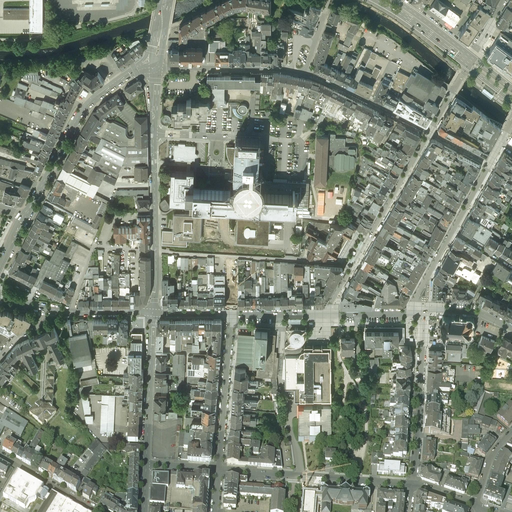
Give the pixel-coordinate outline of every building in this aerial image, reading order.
[(42,0),(29,0),(30,9),(3,8),(3,19),(29,19),(29,20),(30,20),(30,29),(42,29),(42,0)] [(223,0),(222,1),(222,2),(221,3),(220,2),(218,3),(217,3),(213,6),(219,15),(219,16),(226,12),(226,13),(234,9),(235,8),(238,8),(239,8),(246,7),(246,0),(223,0)] [(270,0),(246,0),(246,7),(255,9),(257,9),(266,11),(270,11),(270,0)] [(443,3),(439,0),(435,0),(430,8),(441,17),(448,7),(443,3)] [(490,2),(486,0),(481,0),(481,2),(483,3),(482,5),(490,10),(492,11),(494,7),(495,5),(490,2)] [(482,5),(474,2),(469,8),(474,11),(469,18),(479,25),(490,10),(482,5)] [(318,8),(309,5),(308,9),(305,8),(303,14),(315,17),(318,8)] [(511,8),(506,5),(501,13),(509,18),(511,14),(511,8)] [(191,19),(186,21),(187,21),(183,24),(181,25),(182,28),(180,29),(179,27),(179,40),(187,36),(198,29),(198,28),(205,24),(205,23),(210,20),(211,20),(219,15),(213,6),(207,9),(207,10),(206,11),(205,10),(192,18),(193,19),(191,19)] [(255,9),(246,7),(246,29),(251,29),(252,23),(255,23),(255,31),(259,31),(259,27),(257,27),(257,20),(255,18),(255,11),(255,9)] [(460,15),(448,7),(441,17),(453,25),(460,15)] [(264,20),(259,20),(257,18),(257,11),(257,9),(255,9),(255,11),(255,18),(257,20),(257,27),(259,27),(259,31),(261,31),(261,24),(264,24),(264,20)] [(266,11),(257,9),(257,11),(257,18),(259,20),(264,20),(264,24),(266,24),(266,11)] [(298,12),(293,10),(290,18),(294,19),(296,20),(297,17),(298,12)] [(348,16),(332,10),(327,20),(337,23),(339,17),(345,19),(345,20),(346,21),(348,16)] [(303,14),(298,12),(297,17),(306,19),(305,23),(313,26),(315,17),(303,14)] [(509,18),(501,13),(501,14),(502,14),(497,22),(496,22),(496,23),(499,24),(503,27),(508,29),(509,26),(511,21),(511,20),(509,18)] [(361,21),(348,16),(346,21),(352,23),(346,36),(347,36),(343,44),(339,42),(338,50),(346,52),(361,21)] [(479,25),(469,18),(459,33),(469,40),(479,25)] [(296,20),(294,19),(292,24),(300,27),(300,30),(311,33),(313,26),(305,23),(296,20)] [(270,52),(265,52),(265,33),(270,33),(270,30),(270,25),(270,24),(269,24),(266,24),(264,24),(261,24),(261,31),(261,64),(270,64),(270,52)] [(255,31),(252,31),(252,37),(255,37),(255,44),(257,44),(257,51),(256,51),(256,53),(251,53),(251,63),(261,64),(261,31),(259,31),(255,31)] [(330,33),(324,31),(319,44),(328,47),(329,44),(330,44),(332,38),(331,37),(332,34),(330,33)] [(511,50),(511,39),(504,34),(500,32),(495,42),(497,43),(489,54),(502,64),(511,50)] [(139,39),(127,44),(130,48),(132,48),(132,49),(129,51),(135,58),(142,53),(143,51),(141,42),(139,39)] [(179,40),(168,40),(168,61),(179,62),(179,50),(179,46),(179,40)] [(219,40),(209,40),(209,52),(214,52),(214,50),(219,50),(219,40)] [(245,43),(240,43),(240,46),(237,46),(237,48),(237,63),(245,63),(245,43)] [(274,43),(273,44),(272,44),(271,43),(270,44),(270,52),(270,64),(276,64),(281,64),(281,61),(283,61),(283,57),(283,53),(284,53),(284,49),(284,46),(282,46),(282,45),(279,45),(279,44),(274,44),(274,43)] [(327,50),(328,47),(319,44),(313,62),(317,63),(316,65),(315,65),(313,69),(319,72),(326,75),(330,67),(327,66),(327,65),(323,63),(327,50)] [(234,46),(229,46),(229,52),(229,63),(237,63),(237,48),(234,48),(234,46)] [(186,48),(183,48),(183,50),(179,50),(179,62),(202,63),(202,49),(186,48)] [(364,48),(358,61),(361,63),(367,49),(364,48)] [(135,58),(129,51),(127,53),(126,51),(127,51),(125,49),(123,50),(131,62),(133,60),(132,60),(135,59),(135,58)] [(361,63),(354,76),(351,75),(351,76),(349,78),(346,85),(353,88),(362,69),(368,57),(371,51),(367,49),(361,63)] [(131,62),(123,50),(120,52),(122,54),(123,55),(121,57),(127,64),(129,63),(131,62)] [(229,52),(219,52),(219,50),(214,50),(214,52),(214,55),(215,56),(215,63),(229,63),(229,52)] [(511,50),(502,64),(511,71),(511,50)] [(377,54),(371,51),(368,57),(374,60),(377,54)] [(340,71),(337,70),(333,78),(339,81),(349,62),(351,57),(345,54),(340,65),(342,66),(341,69),(341,70),(340,71)] [(121,57),(118,59),(115,55),(113,56),(122,68),(125,65),(127,64),(121,57)] [(330,67),(326,75),(333,78),(337,70),(337,69),(334,68),(340,57),(336,55),(330,67)] [(349,62),(339,81),(346,85),(349,78),(351,76),(346,73),(347,72),(348,73),(349,73),(353,64),(349,62)] [(400,65),(394,62),(390,71),(394,73),(396,74),(398,71),(400,65)] [(371,73),(362,69),(353,88),(368,95),(381,69),(375,67),(371,73)] [(55,68),(48,69),(48,72),(48,78),(58,76),(55,68)] [(441,86),(413,69),(409,76),(401,89),(410,94),(416,98),(418,95),(425,99),(426,100),(425,103),(435,109),(438,104),(436,103),(443,92),(443,91),(443,90),(442,89),(440,87),(441,86)] [(87,73),(83,70),(77,79),(84,83),(88,86),(94,77),(87,73)] [(38,71),(25,73),(23,78),(40,85),(42,80),(39,79),(38,71)] [(393,81),(383,102),(393,107),(399,96),(397,95),(401,89),(409,76),(398,71),(396,74),(392,81),(393,81)] [(97,72),(96,74),(88,86),(88,87),(91,89),(93,89),(104,81),(98,74),(97,72)] [(242,75),(231,75),(231,77),(222,76),(218,76),(218,73),(207,73),(207,85),(208,86),(208,91),(206,91),(206,99),(207,99),(209,101),(207,102),(207,106),(209,106),(209,108),(217,108),(217,105),(226,105),(226,103),(226,102),(225,101),(224,101),(224,86),(242,86),(242,88),(254,90),(257,90),(260,90),(261,74),(251,74),(251,75),(251,77),(242,77),(242,75)] [(280,74),(273,74),(272,83),(275,83),(273,92),(273,95),(272,94),(272,100),(276,100),(276,98),(280,74)] [(280,74),(276,98),(282,99),(282,98),(283,94),(280,94),(282,84),(285,84),(287,75),(280,74)] [(77,79),(76,78),(73,75),(68,83),(73,85),(80,89),(84,83),(77,79)] [(292,76),(287,75),(285,84),(283,94),(282,98),(287,99),(288,93),(292,76)] [(298,77),(292,76),(288,93),(292,94),(294,86),(296,86),(298,77)] [(305,79),(298,77),(296,86),(299,87),(296,95),(297,95),(296,99),(297,100),(295,105),(296,105),(305,79)] [(382,81),(373,98),(383,102),(393,81),(392,81),(391,80),(384,77),(382,81)] [(296,105),(295,109),(298,110),(303,97),(304,97),(305,97),(307,89),(310,81),(305,79),(296,105)] [(138,80),(124,89),(130,97),(142,89),(140,84),(141,84),(141,83),(141,82),(141,81),(140,80),(139,80),(138,80)] [(316,82),(310,81),(307,89),(305,97),(306,98),(304,106),(306,107),(316,82)] [(40,85),(32,82),(30,87),(50,96),(50,94),(56,97),(58,93),(46,88),(43,87),(40,85)] [(316,82),(306,107),(310,108),(314,96),(319,83),(316,82)] [(48,84),(47,83),(46,88),(58,93),(64,95),(64,94),(61,90),(61,89),(48,84)] [(324,85),(319,83),(314,96),(318,97),(320,92),(324,85)] [(72,86),(68,94),(66,97),(68,98),(74,100),(80,89),(73,85),(72,86)] [(324,85),(320,92),(315,104),(319,106),(324,94),(329,96),(332,89),(324,85)] [(338,92),(332,89),(329,96),(328,97),(331,98),(326,109),(328,110),(331,105),(332,105),(338,92)] [(401,89),(397,95),(399,96),(406,100),(410,94),(401,89)] [(345,95),(338,92),(332,105),(331,105),(328,110),(332,112),(338,102),(341,103),(345,95)] [(117,94),(107,101),(106,100),(99,105),(100,106),(98,107),(96,111),(93,112),(105,119),(107,116),(117,108),(118,110),(124,106),(122,104),(124,103),(120,98),(121,98),(117,94)] [(296,95),(294,94),(289,114),(293,116),(295,109),(296,105),(295,105),(297,100),(296,99),(297,95),(296,95)] [(416,98),(410,94),(406,100),(431,115),(434,110),(435,109),(425,103),(416,98)] [(341,103),(336,113),(343,117),(352,99),(345,95),(341,103)] [(406,100),(399,96),(393,107),(400,110),(399,111),(423,123),(425,119),(428,121),(431,115),(406,100)] [(65,100),(63,99),(63,101),(62,100),(60,103),(56,101),(54,104),(43,100),(41,105),(48,108),(55,110),(57,106),(64,109),(69,111),(74,100),(68,98),(68,99),(66,98),(65,100)] [(462,101),(459,100),(456,98),(451,106),(460,112),(465,104),(462,102),(462,101)] [(186,104),(177,104),(177,106),(173,106),(173,110),(174,110),(174,120),(182,120),(182,118),(187,118),(191,118),(191,115),(199,116),(199,113),(207,113),(207,106),(207,102),(209,101),(207,99),(206,99),(199,99),(199,100),(191,100),(191,99),(187,99),(186,104)] [(343,117),(341,121),(346,124),(351,115),(357,102),(352,99),(343,117)] [(357,102),(351,115),(353,116),(355,117),(362,104),(357,102)] [(353,121),(351,125),(355,127),(358,120),(366,106),(362,104),(355,117),(353,121)] [(471,108),(465,104),(460,112),(475,121),(480,111),(473,106),(471,108)] [(236,112),(235,109),(235,105),(226,105),(217,105),(217,108),(226,108),(232,108),(233,112),(235,116),(238,118),(242,119),(242,120),(242,123),(242,124),(242,125),(242,136),(241,136),(245,136),(245,125),(246,125),(246,124),(246,123),(245,123),(245,116),(242,116),(239,115),(237,114),(236,112)] [(246,106),(244,105),(243,105),(241,105),(239,106),(238,108),(238,109),(238,111),(239,112),(241,113),(243,114),(244,113),(246,112),(247,111),(247,109),(247,108),(246,106)] [(64,109),(57,106),(55,110),(56,113),(54,116),(55,116),(54,119),(63,122),(69,111),(64,109)] [(366,106),(358,120),(362,122),(369,108),(366,106)] [(460,112),(451,106),(443,120),(463,131),(467,134),(470,129),(475,121),(460,112)] [(362,122),(360,127),(363,128),(373,110),(369,108),(362,122)] [(373,110),(363,128),(369,131),(379,113),(373,110)] [(501,128),(480,111),(475,121),(470,129),(475,132),(478,134),(477,135),(477,136),(476,138),(481,141),(482,141),(483,141),(484,139),(492,144),(501,128)] [(147,116),(134,117),(134,121),(134,133),(134,135),(133,136),(132,137),(130,138),(129,137),(127,137),(126,135),(126,134),(126,128),(113,121),(110,122),(105,119),(93,112),(80,132),(89,137),(92,132),(98,135),(102,137),(120,146),(127,146),(129,145),(148,145),(147,121),(147,116)] [(321,113),(316,123),(320,125),(325,115),(321,113)] [(369,131),(368,132),(372,134),(372,132),(375,134),(378,128),(385,115),(379,113),(369,131)] [(171,119),(170,117),(170,116),(169,116),(169,115),(168,115),(167,114),(166,114),(164,114),(162,115),(161,117),(161,119),(161,121),(162,123),(164,124),(166,124),(168,124),(169,123),(170,121),(171,119)] [(385,115),(378,128),(381,129),(379,132),(382,134),(384,130),(385,131),(391,119),(385,115)] [(54,119),(47,135),(48,135),(47,135),(56,138),(63,122),(54,119)] [(420,133),(394,120),(382,141),(384,143),(386,139),(387,138),(392,130),(394,127),(396,129),(404,133),(403,136),(416,142),(420,135),(420,133)] [(463,131),(443,120),(440,124),(454,132),(461,135),(463,131)] [(454,132),(440,124),(437,130),(451,137),(454,132)] [(47,135),(35,130),(33,134),(38,136),(38,135),(45,138),(47,138),(45,141),(46,141),(53,144),(56,138),(47,135),(48,135),(47,135)] [(395,131),(392,130),(387,138),(399,145),(401,147),(403,144),(403,143),(403,141),(404,141),(405,140),(400,137),(401,135),(395,131)] [(89,137),(80,132),(75,142),(84,146),(89,137)] [(98,135),(92,132),(89,137),(95,140),(98,135)] [(461,135),(454,132),(451,137),(461,142),(463,137),(461,135)] [(345,138),(335,137),(335,133),(328,133),(328,136),(316,136),(314,183),(325,184),(326,164),(330,165),(334,168),(335,168),(337,167),(343,168),(344,167),(348,167),(349,166),(353,166),(354,165),(355,160),(356,160),(357,159),(357,156),(356,155),(357,148),(355,146),(345,145),(345,138)] [(467,134),(465,138),(473,142),(488,151),(490,147),(483,142),(481,141),(476,138),(467,134)] [(403,136),(401,135),(400,137),(405,140),(404,141),(403,141),(403,143),(403,144),(401,147),(410,152),(416,142),(403,136)] [(241,136),(236,136),(236,137),(235,142),(235,146),(234,146),(235,146),(226,145),(226,148),(226,150),(226,153),(226,155),(227,157),(228,159),(229,162),(232,165),(233,164),(234,165),(234,173),(233,173),(232,173),(231,173),(230,174),(230,175),(231,176),(232,176),(233,176),(233,178),(234,178),(233,186),(229,185),(229,190),(193,188),(192,188),(193,187),(194,170),(190,170),(187,169),(187,172),(171,171),(170,202),(186,203),(186,195),(193,196),(193,203),(244,206),(244,218),(237,218),(236,242),(268,244),(269,219),(253,218),(253,217),(254,216),(254,211),(253,209),(247,209),(247,206),(288,208),(295,209),(296,205),(297,182),(258,180),(260,142),(260,138),(260,137),(245,136),(241,136)] [(120,146),(102,137),(95,150),(94,151),(121,165),(127,150),(127,146),(120,146)] [(465,138),(463,137),(461,142),(470,147),(473,142),(465,138)] [(436,140),(434,139),(432,138),(431,139),(428,143),(429,144),(429,145),(440,151),(443,145),(442,144),(442,143),(437,140),(436,140)] [(42,143),(31,139),(30,142),(33,143),(51,150),(53,144),(46,141),(44,144),(43,144),(42,143)] [(84,146),(75,142),(73,147),(92,156),(94,151),(92,150),(90,149),(89,152),(84,149),(84,150),(82,149),(84,146)] [(488,151),(473,142),(470,147),(486,155),(488,151)] [(51,150),(33,143),(31,148),(39,150),(40,148),(42,149),(41,152),(48,155),(51,150)] [(174,144),(169,143),(169,157),(170,159),(187,160),(187,169),(190,170),(190,160),(194,161),(195,157),(196,156),(197,155),(197,153),(195,152),(195,146),(185,145),(185,143),(178,143),(178,144),(174,144)] [(390,146),(384,143),(382,147),(389,151),(405,160),(408,156),(390,146)] [(401,147),(399,145),(398,148),(396,147),(397,146),(391,143),(390,146),(408,156),(410,152),(401,147)] [(148,145),(129,145),(122,165),(135,165),(148,164),(148,145)] [(440,151),(429,145),(425,151),(433,156),(436,152),(438,153),(437,154),(441,156),(443,157),(444,155),(442,154),(443,152),(440,151)] [(449,148),(443,145),(440,151),(443,152),(446,154),(449,148)] [(382,147),(379,146),(376,150),(386,156),(387,154),(389,151),(382,147)] [(73,147),(68,156),(76,161),(80,154),(86,157),(84,160),(89,162),(92,156),(73,147)] [(456,152),(449,148),(446,154),(453,158),(456,152)] [(376,150),(373,149),(371,153),(381,159),(383,156),(393,162),(394,160),(386,156),(376,150)] [(22,154),(13,151),(12,156),(21,159),(21,161),(26,163),(27,160),(24,159),(25,155),(22,154)] [(121,165),(94,151),(92,156),(119,170),(121,165)] [(405,160),(389,151),(387,154),(395,159),(394,160),(402,165),(405,160)] [(433,156),(425,151),(422,157),(437,165),(446,170),(449,165),(433,156)] [(41,152),(40,152),(39,155),(32,153),(31,156),(46,161),(48,155),(41,152)] [(463,156),(456,152),(453,158),(459,162),(463,156)] [(511,157),(505,153),(502,153),(501,156),(511,161),(511,162),(511,157)] [(31,156),(25,155),(24,159),(27,160),(38,163),(34,172),(40,174),(46,161),(31,156)] [(76,161),(68,156),(63,166),(88,179),(90,175),(84,172),(77,168),(74,166),(76,161)] [(119,170),(92,156),(89,162),(84,160),(84,161),(85,162),(115,177),(119,170)] [(393,162),(383,156),(381,159),(387,162),(393,166),(400,170),(402,165),(394,160),(393,162)] [(480,165),(463,156),(459,162),(460,162),(477,171),(480,165)] [(511,161),(501,156),(499,160),(508,166),(511,168),(511,164),(511,165),(509,164),(511,161)] [(437,165),(422,157),(418,163),(426,167),(427,166),(432,169),(433,167),(435,168),(437,165)] [(25,166),(0,159),(0,163),(11,167),(20,169),(24,170),(25,166)] [(508,166),(499,160),(496,164),(511,173),(511,170),(507,168),(508,166)] [(115,177),(85,162),(84,165),(87,166),(84,172),(90,175),(88,179),(99,185),(103,176),(115,182),(117,178),(115,177)] [(393,166),(387,162),(384,167),(390,171),(393,166)] [(477,171),(460,162),(459,165),(467,169),(466,172),(474,176),(477,171)] [(148,164),(135,165),(136,178),(148,178),(148,164)] [(466,172),(450,164),(449,165),(446,170),(451,173),(470,183),(474,176),(466,172)] [(511,176),(511,173),(496,164),(494,169),(511,179),(511,176)] [(88,179),(63,166),(57,178),(71,185),(79,189),(93,196),(99,185),(88,179)] [(389,172),(379,166),(377,169),(375,168),(380,171),(387,175),(389,172)] [(400,170),(393,166),(390,171),(397,175),(400,170)] [(424,171),(416,166),(413,172),(420,177),(424,171)] [(20,169),(11,167),(9,176),(13,177),(15,172),(18,173),(20,169)] [(511,179),(494,169),(491,173),(511,184),(511,182),(511,179)] [(378,173),(373,171),(372,173),(377,176),(378,174),(385,178),(384,180),(392,184),(394,179),(387,175),(380,171),(378,173)] [(390,171),(389,172),(387,175),(394,179),(397,175),(390,171)] [(420,177),(413,172),(410,177),(419,182),(420,180),(422,181),(422,182),(429,186),(430,184),(429,184),(430,182),(420,177)] [(470,183),(451,173),(449,176),(448,175),(447,177),(455,181),(456,179),(459,181),(457,184),(458,185),(467,190),(470,183)] [(511,184),(491,173),(489,177),(499,183),(500,182),(501,182),(501,183),(509,188),(511,184)] [(381,184),(380,186),(379,186),(379,185),(377,184),(377,183),(367,177),(365,181),(368,182),(387,192),(389,188),(381,184)] [(384,180),(380,177),(378,180),(380,181),(382,181),(383,181),(381,184),(389,188),(392,184),(384,180)] [(419,182),(410,177),(407,182),(422,191),(424,188),(421,186),(420,186),(420,187),(417,185),(419,182)] [(499,183),(489,177),(487,182),(501,190),(503,188),(498,185),(499,183)] [(71,185),(57,178),(51,190),(60,194),(64,184),(66,187),(69,189),(71,185)] [(13,184),(1,180),(1,182),(0,181),(0,188),(5,189),(10,191),(13,184)] [(309,182),(297,182),(296,205),(308,206),(308,204),(309,182)] [(358,184),(356,182),(354,188),(364,193),(365,191),(357,187),(359,184),(358,184)] [(387,192),(368,182),(365,188),(366,188),(384,198),(387,192)] [(422,191),(407,182),(405,185),(404,186),(404,187),(404,188),(403,188),(403,189),(401,193),(409,197),(414,200),(416,197),(423,202),(428,194),(422,191)] [(501,190),(487,182),(485,186),(498,194),(504,198),(507,194),(501,190)] [(467,190),(458,185),(456,189),(453,187),(454,187),(447,183),(446,186),(455,191),(463,195),(467,190)] [(20,186),(14,185),(14,184),(13,184),(10,191),(26,195),(30,188),(21,184),(20,186)] [(79,189),(71,185),(69,189),(65,197),(71,200),(73,201),(79,189)] [(463,195),(455,191),(454,192),(442,186),(441,187),(440,187),(440,188),(453,195),(461,200),(463,195)] [(498,194),(485,186),(482,190),(499,202),(500,199),(496,196),(497,195),(498,196),(498,194)] [(428,187),(427,189),(424,188),(422,191),(428,194),(432,196),(434,191),(428,187)] [(511,190),(508,189),(506,187),(505,189),(503,188),(501,190),(507,194),(510,196),(511,192),(511,190)] [(364,193),(354,188),(353,193),(371,203),(371,201),(365,198),(367,195),(364,193)] [(384,198),(366,188),(365,191),(364,193),(367,195),(381,203),(384,198)] [(10,191),(5,189),(2,200),(17,203),(20,205),(20,204),(21,205),(21,204),(26,195),(10,191)] [(60,194),(51,190),(48,196),(68,207),(71,200),(65,197),(60,194)] [(461,200),(453,195),(451,198),(444,194),(444,193),(441,191),(440,192),(437,190),(437,192),(438,192),(437,193),(443,196),(458,205),(461,200)] [(499,202),(482,190),(478,197),(495,209),(498,211),(502,214),(506,207),(504,205),(499,202)] [(371,203),(353,193),(352,198),(368,207),(371,203)] [(409,197),(401,193),(397,199),(411,206),(413,203),(409,201),(409,202),(407,201),(409,197)] [(423,202),(422,204),(426,206),(432,196),(428,194),(423,202)] [(189,215),(175,214),(174,214),(173,231),(162,230),(162,245),(187,247),(187,240),(200,241),(201,216),(192,215),(193,203),(193,196),(186,195),(186,203),(190,203),(189,215)] [(381,203),(367,195),(365,198),(371,201),(371,203),(379,207),(381,203)] [(458,205),(443,196),(442,198),(441,197),(440,199),(448,203),(447,206),(455,210),(458,205)] [(495,209),(478,197),(475,204),(482,208),(484,205),(494,212),(495,209)] [(143,198),(137,198),(137,203),(138,203),(138,208),(149,208),(149,198),(143,198)] [(165,198),(164,198),(162,199),(161,200),(160,202),(159,204),(159,206),(160,207),(161,209),(163,210),(164,211),(166,210),(167,210),(168,210),(168,209),(169,208),(169,207),(169,205),(168,203),(168,202),(167,200),(166,199),(165,198)] [(368,207),(352,198),(351,205),(365,213),(368,207)] [(411,206),(397,199),(395,204),(402,208),(404,205),(406,207),(410,209),(410,208),(411,209),(412,207),(411,206)] [(59,208),(45,201),(44,204),(54,209),(55,208),(56,208),(55,209),(58,210),(59,208)] [(102,201),(96,213),(97,214),(102,216),(107,204),(102,201)] [(371,203),(368,207),(376,212),(379,207),(371,203)] [(314,205),(308,204),(308,206),(296,205),(295,209),(299,209),(299,216),(314,216),(314,205)] [(402,208),(395,204),(391,211),(400,216),(402,211),(403,212),(404,213),(410,217),(412,213),(402,208)] [(482,208),(475,204),(473,208),(492,220),(494,216),(487,212),(482,208)] [(51,209),(43,205),(40,211),(53,217),(56,219),(61,221),(64,216),(54,212),(53,214),(50,212),(51,209)] [(351,205),(349,214),(369,224),(373,217),(365,213),(351,205)] [(447,205),(442,214),(451,219),(455,210),(447,206),(447,205)] [(435,210),(429,206),(427,210),(433,213),(441,217),(439,219),(448,224),(451,219),(442,214),(440,212),(435,210)] [(376,212),(368,207),(365,213),(373,217),(376,212)] [(492,220),(473,208),(469,215),(488,227),(493,220),(492,220)] [(53,217),(40,211),(37,216),(46,220),(47,217),(49,217),(49,219),(52,220),(53,217)] [(400,216),(391,211),(384,223),(393,228),(394,226),(402,231),(404,227),(397,223),(400,216)] [(97,214),(92,225),(96,227),(102,216),(97,214)] [(147,215),(139,215),(137,215),(137,218),(138,224),(136,224),(136,226),(114,227),(114,242),(126,241),(126,237),(140,237),(140,240),(150,240),(150,235),(150,233),(149,218),(150,218),(150,214),(147,215)] [(369,224),(349,214),(348,221),(356,225),(365,230),(369,224)] [(488,227),(469,215),(461,229),(484,243),(491,232),(492,230),(488,227)] [(46,220),(37,216),(34,221),(47,228),(52,230),(53,226),(45,222),(46,220)] [(92,225),(75,216),(72,223),(96,235),(98,228),(96,227),(92,225)] [(416,225),(424,229),(430,233),(435,223),(429,219),(424,217),(422,219),(420,218),(416,225)] [(448,224),(439,219),(438,221),(429,217),(429,218),(430,218),(429,219),(435,223),(436,224),(445,229),(448,224)] [(47,228),(34,221),(31,227),(51,237),(53,232),(47,229),(47,228)] [(349,235),(353,228),(355,227),(356,225),(348,221),(341,224),(317,222),(313,228),(308,226),(307,228),(306,228),(306,229),(305,231),(307,232),(307,233),(308,233),(310,234),(309,237),(305,245),(310,247),(307,253),(312,256),(315,251),(317,252),(316,253),(317,255),(320,255),(320,254),(328,258),(333,258),(334,257),(335,258),(337,257),(338,254),(349,235)] [(393,228),(384,223),(379,231),(388,236),(390,231),(391,231),(392,232),(402,238),(399,242),(404,246),(407,241),(409,238),(408,237),(393,228)] [(436,224),(431,233),(440,238),(445,229),(436,224)] [(51,237),(31,227),(29,232),(37,236),(39,233),(40,234),(40,235),(49,239),(51,237)] [(430,233),(424,229),(422,232),(429,236),(430,235),(431,236),(428,242),(436,246),(440,238),(431,233),(430,233)] [(500,235),(492,230),(491,232),(497,236),(496,238),(497,238),(500,235)] [(388,236),(379,231),(376,236),(388,243),(390,244),(391,241),(388,239),(387,239),(386,239),(388,236)] [(37,236),(29,232),(26,238),(34,242),(36,238),(38,239),(37,240),(43,243),(41,245),(50,250),(53,244),(37,236)] [(428,242),(425,240),(425,242),(416,237),(417,235),(411,232),(408,237),(409,238),(433,251),(436,246),(428,242)] [(491,232),(484,243),(493,249),(499,240),(499,239),(497,238),(496,238),(497,236),(491,232)] [(388,243),(376,236),(373,241),(381,245),(383,242),(384,243),(385,244),(387,245),(388,243)] [(474,247),(457,237),(453,243),(461,247),(471,253),(474,247)] [(34,242),(26,238),(24,242),(38,249),(39,247),(40,246),(36,244),(35,245),(33,244),(34,242)] [(433,251),(409,238),(407,241),(423,249),(423,248),(424,248),(422,251),(413,247),(412,250),(418,253),(428,259),(433,251)] [(150,240),(140,240),(140,243),(138,243),(138,245),(139,245),(139,249),(150,248),(150,240)] [(499,240),(493,249),(498,253),(504,244),(502,242),(499,240)] [(66,251),(56,246),(54,251),(52,256),(50,259),(52,261),(53,258),(67,266),(78,244),(72,241),(66,251)] [(373,241),(368,250),(385,260),(386,257),(380,253),(379,254),(378,253),(382,246),(381,245),(373,241)] [(38,249),(24,242),(22,245),(30,250),(31,248),(33,249),(37,251),(38,249)] [(461,247),(453,243),(451,248),(462,254),(463,251),(459,250),(461,247)] [(504,244),(498,253),(505,257),(511,248),(506,245),(504,244)] [(30,250),(22,245),(18,252),(31,258),(31,259),(36,261),(38,257),(37,257),(32,254),(32,255),(28,253),(29,251),(30,250)] [(396,247),(395,247),(392,251),(393,252),(388,262),(393,265),(395,262),(398,256),(401,251),(401,250),(396,247)] [(482,252),(474,247),(471,253),(470,254),(472,255),(478,258),(479,258),(482,252)] [(462,254),(451,248),(448,252),(457,258),(458,256),(459,256),(460,256),(461,255),(462,256),(461,257),(465,259),(465,260),(471,264),(473,260),(470,258),(468,257),(463,254),(462,254)] [(385,260),(368,250),(365,256),(374,261),(375,258),(380,261),(379,261),(384,264),(385,263),(387,263),(388,262),(385,260)] [(18,252),(16,257),(20,259),(22,260),(24,261),(25,259),(30,261),(31,259),(31,258),(18,252)] [(428,259),(418,253),(416,256),(408,252),(407,254),(408,254),(426,264),(428,259)] [(457,258),(448,252),(445,257),(455,262),(457,258)] [(487,256),(482,252),(479,258),(484,261),(487,256)] [(426,264),(408,254),(406,258),(414,262),(416,263),(415,266),(422,270),(426,264)] [(374,261),(365,256),(361,263),(369,268),(374,261)] [(422,270),(415,266),(413,269),(403,264),(405,260),(398,256),(395,262),(419,275),(422,270)] [(20,259),(16,257),(8,271),(16,275),(19,269),(16,268),(20,259)] [(50,259),(46,257),(37,274),(33,284),(39,287),(43,279),(57,286),(60,281),(67,266),(53,258),(52,261),(50,259)] [(147,257),(145,257),(140,257),(140,259),(139,259),(139,263),(140,263),(140,267),(151,267),(150,261),(150,257),(147,257)] [(455,262),(445,257),(442,264),(455,271),(459,273),(463,267),(459,265),(458,267),(455,265),(453,267),(452,267),(455,262)] [(206,258),(198,258),(198,268),(201,268),(201,264),(206,264),(206,258)] [(19,269),(16,275),(21,278),(25,270),(23,269),(26,262),(24,261),(22,263),(19,269)] [(419,275),(395,262),(393,265),(392,266),(401,271),(417,280),(419,275)] [(510,270),(497,262),(495,264),(491,271),(497,275),(498,274),(505,278),(506,277),(510,270)] [(302,264),(294,263),(294,271),(294,277),(303,276),(302,264)] [(369,268),(361,263),(358,269),(367,274),(370,275),(371,273),(378,278),(379,276),(378,275),(379,274),(369,268)] [(463,267),(459,273),(462,275),(472,280),(476,273),(473,271),(474,269),(465,263),(463,267)] [(450,268),(442,264),(439,269),(448,273),(450,268)] [(27,271),(25,270),(21,278),(26,280),(30,272),(33,267),(30,266),(27,271)] [(88,267),(84,277),(92,277),(92,278),(92,284),(94,284),(98,284),(98,278),(98,266),(93,266),(88,267)] [(342,267),(324,266),(324,270),(330,270),(329,272),(338,278),(343,269),(342,267)] [(390,270),(383,266),(379,274),(386,278),(388,274),(390,270)] [(401,271),(392,266),(390,270),(399,276),(399,275),(401,271)] [(140,267),(140,269),(139,269),(139,273),(140,273),(140,277),(139,277),(139,281),(140,281),(140,283),(150,282),(151,282),(151,267),(140,267)] [(367,274),(358,269),(355,275),(363,279),(365,277),(367,274)] [(448,273),(439,269),(436,274),(445,278),(445,277),(448,279),(448,278),(455,281),(457,278),(453,276),(448,273)] [(406,279),(406,281),(398,277),(397,279),(413,287),(417,280),(401,271),(399,275),(406,279)] [(33,273),(30,272),(26,280),(33,284),(37,274),(35,273),(35,274),(33,273)] [(338,278),(329,272),(324,272),(315,272),(315,278),(317,278),(317,276),(324,276),(327,277),(326,280),(327,281),(334,285),(338,278)] [(129,273),(119,273),(118,285),(118,306),(129,306),(129,289),(129,273)] [(476,273),(472,280),(482,286),(484,281),(478,278),(480,275),(476,273)] [(355,275),(354,274),(350,281),(358,286),(363,288),(365,286),(361,284),(362,283),(364,284),(370,287),(372,284),(355,275)] [(397,279),(388,274),(386,278),(395,283),(411,291),(413,287),(397,279)] [(445,278),(436,274),(433,280),(441,284),(442,283),(443,281),(445,281),(444,282),(452,286),(453,283),(445,278)] [(225,275),(213,275),(213,276),(213,283),(213,287),(214,306),(216,306),(218,304),(221,304),(222,306),(225,306),(225,287),(225,275)] [(303,276),(294,277),(294,286),(294,287),(295,305),(303,305),(303,276)] [(377,282),(367,276),(366,277),(365,277),(363,279),(372,284),(375,286),(377,282)] [(63,289),(59,297),(63,299),(66,291),(68,286),(71,280),(68,278),(63,289)] [(111,278),(103,278),(103,288),(108,288),(111,288),(111,285),(111,278)] [(202,278),(198,278),(198,280),(198,306),(202,305),(207,306),(207,297),(207,284),(202,284),(202,278)] [(395,283),(386,278),(378,292),(382,294),(382,298),(381,299),(381,304),(396,304),(398,296),(395,294),(395,293),(397,292),(395,283)] [(57,286),(43,279),(39,287),(53,294),(57,286)] [(441,284),(433,280),(432,297),(433,298),(449,299),(449,289),(443,285),(441,284)] [(57,286),(53,294),(59,297),(63,289),(60,288),(63,282),(60,281),(57,286)] [(334,285),(327,281),(324,286),(326,287),(325,290),(323,293),(328,295),(334,285)] [(358,286),(350,281),(347,287),(355,292),(364,295),(365,292),(357,289),(358,286)] [(150,282),(140,283),(140,292),(135,292),(135,306),(140,306),(141,306),(142,307),(145,305),(144,304),(147,302),(147,300),(148,297),(148,295),(149,295),(150,292),(150,290),(150,286),(150,282)] [(411,291),(395,283),(397,292),(395,293),(395,294),(398,296),(401,290),(409,294),(411,291)] [(177,295),(172,295),(172,294),(171,294),(171,293),(174,293),(173,284),(168,284),(168,306),(177,306),(177,295)] [(323,293),(319,292),(319,290),(319,284),(315,284),(315,286),(315,305),(322,305),(324,303),(328,295),(323,293)] [(68,286),(66,291),(63,299),(68,301),(70,300),(74,289),(68,286)] [(355,292),(347,287),(344,292),(344,293),(351,297),(353,297),(354,295),(364,297),(363,299),(371,301),(374,302),(375,298),(364,295),(355,292)] [(465,290),(459,291),(459,289),(452,288),(452,299),(469,300),(474,292),(468,287),(465,290)] [(109,298),(103,298),(103,299),(103,306),(111,306),(111,298),(111,288),(108,288),(108,297),(109,297),(109,298)] [(256,290),(252,290),(252,291),(248,291),(247,296),(249,296),(249,295),(252,295),(252,305),(256,305),(256,290)] [(409,294),(401,290),(398,296),(396,304),(403,304),(409,294)] [(268,291),(265,291),(265,305),(274,305),(274,295),(274,292),(274,291),(270,291),(268,291)] [(374,302),(374,304),(381,304),(381,299),(382,298),(382,294),(378,292),(377,291),(375,298),(374,302)] [(351,297),(344,293),(341,297),(341,304),(367,304),(371,304),(371,301),(363,299),(355,297),(353,297),(351,297)] [(486,296),(480,293),(477,298),(480,299),(478,303),(487,307),(491,299),(492,297),(486,295),(486,296)] [(494,295),(492,299),(491,299),(489,302),(490,303),(487,308),(495,312),(499,304),(500,303),(494,300),(494,299),(495,299),(496,296),(494,295)] [(499,304),(495,312),(502,315),(504,311),(505,310),(506,307),(499,304)] [(507,306),(507,305),(506,307),(505,310),(504,311),(502,315),(511,320),(511,318),(511,305),(508,304),(507,306)] [(9,312),(0,309),(0,319),(10,325),(11,324),(18,330),(25,326),(28,322),(31,318),(24,314),(15,313),(14,314),(9,312)] [(448,319),(448,318),(449,318),(448,317),(448,318),(447,318),(448,317),(445,317),(444,318),(444,317),(443,318),(444,318),(442,318),(441,319),(441,320),(442,321),(443,321),(443,323),(440,322),(439,322),(439,323),(439,328),(438,329),(439,329),(440,329),(443,329),(443,330),(441,330),(440,331),(440,332),(441,333),(442,333),(442,334),(442,335),(443,334),(446,334),(447,335),(448,334),(447,334),(451,334),(451,335),(452,335),(452,334),(455,334),(455,335),(456,335),(456,334),(459,334),(459,335),(460,335),(464,335),(465,336),(465,337),(466,337),(468,337),(468,338),(469,337),(470,335),(471,336),(471,335),(470,335),(470,333),(471,333),(471,332),(472,332),(473,331),(474,330),(473,330),(473,328),(474,328),(473,328),(473,326),(474,326),(474,325),(473,326),(472,324),(472,323),(471,323),(471,321),(472,321),(472,320),(471,320),(470,319),(470,318),(469,319),(468,319),(467,318),(467,319),(465,320),(462,320),(462,319),(461,319),(461,320),(457,319),(456,319),(453,319),(453,318),(452,318),(452,319),(448,319)] [(10,325),(0,319),(0,326),(2,328),(12,333),(18,330),(11,324),(10,325)] [(79,321),(71,323),(70,320),(67,321),(68,324),(64,324),(64,325),(65,328),(70,354),(72,353),(75,365),(92,362),(90,351),(89,349),(92,349),(90,337),(86,320),(86,322),(83,323),(82,320),(79,319),(79,321)] [(221,319),(212,319),(212,331),(221,331),(221,319)] [(108,320),(86,320),(90,337),(94,337),(94,333),(98,333),(98,330),(108,330),(108,320)] [(117,320),(108,320),(108,330),(108,338),(108,340),(111,340),(111,332),(110,332),(110,331),(114,331),(114,337),(117,337),(117,320)] [(126,320),(117,320),(117,337),(117,339),(120,339),(120,343),(127,343),(127,342),(128,342),(128,340),(127,340),(127,336),(128,336),(128,331),(128,326),(127,326),(127,321),(127,320),(126,320)] [(169,320),(160,320),(160,323),(157,323),(156,346),(163,346),(164,331),(169,331),(169,330),(169,320)] [(55,360),(48,363),(47,370),(54,371),(55,365),(68,366),(55,339),(59,337),(54,327),(37,335),(16,345),(7,356),(13,362),(18,356),(21,355),(24,356),(23,359),(30,373),(32,372),(38,369),(31,355),(29,354),(30,351),(37,347),(48,342),(48,345),(55,360)] [(374,327),(364,327),(365,347),(374,347),(374,343),(374,327)] [(382,343),(382,327),(374,327),(374,343),(382,343)] [(404,343),(404,327),(382,327),(382,343),(388,343),(404,343)] [(0,331),(0,339),(4,341),(12,333),(2,328),(0,331)] [(288,337),(289,341),(285,343),(285,344),(289,346),(294,346),(299,344),(303,341),(305,337),(306,337),(306,336),(305,336),(306,334),(306,332),(306,330),(305,328),(306,328),(305,328),(302,330),(299,328),(296,328),(292,328),(289,331),(288,334),(288,337)] [(221,331),(212,331),(212,342),(212,351),(220,351),(221,335),(221,331)] [(142,333),(131,333),(131,347),(128,347),(128,359),(129,359),(129,369),(131,370),(141,370),(141,352),(142,352),(142,333)] [(273,336),(238,333),(236,363),(251,364),(251,367),(257,368),(256,376),(270,377),(276,377),(277,361),(275,361),(275,356),(272,356),(273,336)] [(350,339),(349,336),(346,336),(346,339),(341,339),(341,354),(346,354),(346,356),(355,356),(354,339),(350,339)] [(494,341),(482,336),(478,344),(487,348),(486,350),(490,351),(494,341)] [(511,340),(511,342),(503,337),(500,344),(497,350),(502,352),(501,354),(505,356),(508,351),(511,353),(511,340)] [(465,343),(450,342),(450,340),(447,340),(447,342),(446,342),(445,345),(445,348),(445,350),(445,351),(460,351),(465,351),(465,343)] [(294,346),(292,346),(290,346),(289,346),(288,346),(286,345),(285,344),(284,351),(285,357),(284,356),(282,377),(285,377),(285,388),(294,388),(294,400),(299,400),(299,388),(304,388),(304,347),(303,347),(301,343),(299,344),(298,345),(296,346),(294,346)] [(388,351),(388,343),(382,343),(382,357),(392,357),(392,352),(389,352),(387,351),(388,351)] [(313,345),(313,346),(307,346),(307,347),(304,347),(304,388),(299,388),(299,400),(305,400),(312,399),(312,400),(322,400),(322,399),(330,399),(330,400),(331,400),(331,399),(330,399),(330,391),(331,391),(331,390),(330,390),(330,379),(331,379),(330,379),(330,368),(331,368),(330,368),(330,366),(331,366),(331,365),(330,365),(330,357),(331,357),(331,356),(330,356),(330,355),(331,355),(331,354),(330,354),(330,352),(329,349),(327,348),(324,346),(322,346),(322,345),(313,345)] [(330,346),(322,346),(324,346),(327,348),(329,349),(330,352),(330,354),(330,346),(331,346),(331,345),(330,345),(330,346)] [(410,347),(401,346),(401,347),(402,347),(401,352),(399,352),(400,357),(400,356),(411,356),(411,352),(410,347)] [(209,350),(208,350),(208,354),(206,354),(206,358),(205,358),(203,356),(193,356),(192,356),(192,361),(207,362),(219,363),(220,351),(212,351),(209,350)] [(441,351),(429,351),(428,362),(441,363),(441,359),(460,360),(460,351),(445,351),(445,350),(442,350),(441,351)] [(167,353),(156,353),(155,366),(165,367),(165,364),(166,364),(167,353)] [(176,353),(173,355),(172,374),(179,374),(184,375),(184,367),(185,367),(185,356),(184,353),(176,353)] [(13,362),(6,356),(1,362),(14,374),(17,371),(12,366),(14,363),(13,362)] [(411,356),(400,356),(400,357),(401,357),(401,359),(399,359),(396,359),(392,359),(392,364),(398,364),(411,364),(411,362),(412,362),(412,361),(412,359),(412,358),(412,356),(411,356)] [(374,359),(365,360),(365,365),(379,365),(378,357),(374,357),(374,359)] [(192,361),(188,361),(187,368),(207,369),(207,362),(192,361)] [(1,362),(0,363),(0,385),(8,377),(10,379),(12,377),(14,374),(1,362)] [(411,364),(398,364),(398,368),(397,368),(396,369),(396,372),(400,372),(400,373),(407,373),(407,371),(411,372),(411,368),(411,367),(411,366),(411,365),(411,364)] [(447,367),(428,366),(426,387),(450,388),(454,388),(455,367),(447,367)] [(245,368),(235,367),(234,374),(245,375),(245,368)] [(207,369),(187,368),(187,375),(193,375),(206,376),(207,369)] [(141,370),(131,370),(131,373),(124,373),(123,377),(143,378),(143,370),(141,370)] [(171,374),(155,373),(155,382),(166,382),(166,378),(171,378),(171,374)] [(245,375),(234,374),(233,383),(258,385),(261,385),(261,381),(247,380),(248,375),(245,375)] [(206,376),(193,375),(193,383),(217,385),(218,377),(206,376)] [(406,376),(396,376),(396,379),(393,379),(393,387),(395,387),(409,388),(410,381),(410,380),(409,378),(407,378),(407,379),(406,379),(406,376)] [(143,378),(123,377),(123,381),(129,382),(130,381),(131,381),(130,385),(142,386),(143,378)] [(98,378),(79,382),(81,388),(99,384),(98,378)] [(490,379),(483,379),(479,390),(485,392),(486,392),(490,379)] [(217,385),(193,383),(193,388),(186,387),(186,391),(187,391),(195,392),(217,394),(217,385)] [(130,385),(125,385),(125,396),(130,397),(142,397),(142,386),(130,385)] [(479,390),(471,413),(477,415),(485,392),(479,390)] [(243,391),(233,391),(232,398),(257,399),(258,395),(245,394),(245,395),(243,395),(244,392),(243,391)] [(217,394),(195,392),(195,396),(203,396),(204,396),(204,395),(205,395),(205,400),(216,401),(217,394)] [(278,393),(272,393),(272,400),(277,399),(277,403),(276,403),(277,413),(281,413),(279,392),(278,393)] [(88,395),(80,395),(86,423),(92,423),(93,416),(90,416),(90,407),(89,407),(89,401),(88,401),(88,395)] [(161,395),(158,395),(158,397),(154,397),(154,407),(166,407),(166,395),(161,395)] [(142,397),(130,397),(129,406),(142,406),(142,397)] [(257,399),(232,398),(231,410),(241,411),(243,411),(243,407),(246,407),(247,403),(257,404),(257,399)] [(46,401),(42,401),(42,400),(30,413),(29,414),(31,415),(32,415),(32,416),(42,426),(44,424),(44,423),(47,423),(56,412),(52,409),(53,403),(46,403),(46,401)] [(437,400),(426,400),(425,409),(440,410),(440,401),(437,400)] [(394,402),(390,402),(390,406),(394,407),(394,410),(408,411),(408,410),(409,410),(409,409),(409,408),(409,407),(408,407),(409,403),(394,402)] [(108,405),(102,404),(100,433),(107,433),(106,436),(113,437),(114,405),(108,405)] [(507,407),(500,415),(501,416),(499,418),(498,417),(497,418),(508,427),(511,422),(511,407),(509,404),(508,405),(510,406),(508,408),(507,407)] [(331,405),(298,405),(298,442),(320,442),(325,442),(331,442),(331,405)] [(142,406),(129,406),(128,441),(138,442),(139,412),(141,412),(142,406)] [(194,406),(191,406),(191,412),(198,412),(199,411),(199,409),(200,410),(201,409),(201,408),(202,408),(202,418),(203,418),(215,419),(216,408),(194,406)] [(177,411),(168,411),(168,408),(166,407),(154,407),(153,417),(177,418),(177,411)] [(440,410),(425,409),(425,418),(450,419),(450,410),(441,410),(440,410)] [(28,424),(7,410),(5,415),(0,423),(0,424),(4,427),(16,434),(21,437),(28,424)] [(241,411),(231,410),(231,417),(255,419),(255,415),(243,414),(243,415),(241,414),(241,411)] [(394,410),(392,410),(392,411),(394,411),(393,421),(405,422),(405,420),(407,420),(408,420),(410,418),(410,416),(409,415),(408,415),(408,411),(394,410)] [(471,413),(469,420),(468,440),(472,441),(472,435),(479,436),(479,431),(477,431),(478,427),(473,427),(474,421),(477,421),(482,423),(481,425),(489,427),(490,425),(495,427),(497,422),(477,415),(471,413)] [(202,418),(185,416),(185,424),(189,424),(192,424),(192,420),(203,421),(203,418),(202,418)] [(255,419),(231,417),(230,424),(240,425),(241,420),(242,420),(242,421),(249,422),(249,423),(256,424),(256,419),(255,419)] [(203,421),(192,420),(192,424),(214,426),(215,419),(203,418),(203,421)] [(450,419),(425,418),(424,433),(449,436),(450,419)] [(393,421),(387,421),(385,420),(384,424),(391,424),(391,431),(392,431),(407,432),(407,428),(408,428),(409,428),(409,427),(410,425),(409,424),(408,424),(405,424),(405,422),(393,421)] [(192,424),(189,424),(189,429),(201,430),(201,434),(214,435),(214,426),(192,424)] [(240,425),(230,424),(229,433),(255,434),(255,430),(245,430),(245,425),(240,425)] [(39,431),(34,441),(39,444),(44,434),(39,431)] [(193,433),(185,433),(184,443),(184,448),(189,448),(192,448),(192,441),(192,439),(193,433)] [(201,434),(193,433),(192,439),(199,440),(199,444),(200,444),(200,447),(198,447),(199,446),(197,444),(193,444),(193,442),(192,441),(192,448),(213,450),(214,435),(201,434)] [(255,434),(229,433),(228,443),(239,444),(239,443),(250,444),(250,438),(255,439),(255,434)] [(491,439),(487,436),(482,442),(490,448),(495,442),(496,441),(495,441),(493,439),(492,439),(491,439)] [(394,438),(392,438),(391,442),(390,442),(390,445),(406,447),(406,443),(408,442),(408,440),(407,440),(407,439),(394,438)] [(96,440),(88,449),(92,453),(100,444),(96,440)] [(17,445),(8,441),(3,450),(11,455),(17,445)] [(30,447),(22,462),(31,466),(33,463),(35,464),(40,454),(40,453),(37,451),(36,451),(36,449),(39,444),(34,441),(30,447)] [(11,455),(17,458),(21,450),(18,449),(19,448),(22,444),(19,442),(18,443),(17,445),(11,455)] [(431,442),(427,442),(424,442),(423,451),(435,452),(436,448),(435,447),(435,442),(431,442)] [(490,448),(482,442),(477,450),(480,452),(482,454),(485,456),(490,448)] [(85,470),(79,477),(81,478),(84,480),(86,478),(107,450),(100,444),(92,453),(94,455),(84,469),(85,470)] [(390,445),(385,445),(389,446),(389,448),(389,449),(388,450),(387,450),(387,451),(385,453),(384,456),(390,457),(391,456),(393,456),(402,457),(402,455),(406,456),(406,454),(407,452),(406,450),(406,447),(390,445)] [(24,452),(21,450),(17,458),(22,462),(30,447),(27,446),(24,451),(24,452)] [(140,449),(127,448),(123,448),(123,452),(126,452),(126,455),(125,454),(121,454),(121,457),(130,457),(139,458),(140,449)] [(192,448),(189,448),(188,461),(210,463),(212,461),(213,450),(192,448)] [(238,449),(228,449),(227,464),(248,466),(249,461),(241,460),(241,462),(238,462),(239,456),(241,457),(242,452),(239,452),(239,449),(238,449)] [(273,452),(262,451),(262,452),(261,460),(252,459),(249,459),(249,461),(248,466),(272,468),(273,452)] [(335,452),(326,451),(325,453),(324,453),(324,456),(325,456),(325,460),(329,461),(329,462),(335,462),(335,452)] [(435,452),(423,451),(422,459),(426,459),(426,460),(430,460),(434,460),(434,455),(435,455),(435,452)] [(279,452),(273,452),(272,468),(282,468),(279,452)] [(501,453),(499,455),(499,456),(497,459),(496,461),(495,463),(494,463),(494,464),(495,464),(494,466),(493,466),(493,467),(492,472),(491,472),(491,475),(490,475),(490,477),(503,482),(503,481),(508,468),(510,465),(511,462),(511,459),(509,457),(508,456),(503,452),(501,453)] [(130,457),(128,493),(138,493),(139,458),(130,457)] [(53,467),(48,476),(53,479),(64,460),(62,459),(61,458),(55,468),(53,467)] [(482,462),(469,458),(468,464),(471,465),(470,468),(480,471),(482,462)] [(64,460),(53,479),(58,482),(65,474),(60,471),(61,470),(62,471),(68,462),(64,460)] [(53,467),(44,461),(38,471),(48,476),(53,467)] [(10,468),(1,463),(0,464),(0,472),(6,476),(10,468)] [(400,465),(384,463),(384,464),(379,464),(378,474),(388,475),(388,474),(395,474),(394,475),(404,476),(405,466),(400,466),(400,465)] [(432,469),(421,468),(420,477),(422,480),(438,485),(441,476),(440,475),(441,473),(432,470),(432,469)] [(480,471),(470,468),(468,476),(478,478),(480,471)] [(44,488),(18,473),(3,497),(26,510),(29,504),(37,500),(38,498),(41,492),(44,488)] [(158,473),(153,473),(152,485),(150,485),(150,495),(150,502),(164,504),(166,487),(168,487),(169,474),(159,473),(158,473)] [(75,480),(65,474),(58,482),(70,489),(74,481),(75,480)] [(203,476),(193,475),(193,476),(177,474),(176,488),(185,489),(185,488),(193,489),(195,492),(194,503),(193,503),(193,510),(207,511),(208,493),(209,483),(210,477),(203,476)] [(503,482),(490,477),(483,498),(501,505),(505,493),(499,491),(503,482)] [(78,483),(74,481),(70,489),(76,492),(82,482),(84,480),(81,478),(78,483)] [(247,480),(226,478),(226,481),(225,489),(239,490),(263,492),(263,487),(241,486),(240,487),(237,487),(237,483),(245,484),(247,483),(247,480)] [(457,481),(447,478),(444,488),(453,491),(457,482),(457,481)] [(460,483),(457,482),(453,491),(463,494),(464,494),(465,494),(465,493),(465,492),(464,491),(465,490),(466,490),(467,487),(466,487),(467,484),(461,482),(460,483)] [(92,487),(89,485),(88,486),(83,496),(89,500),(92,494),(95,495),(98,491),(96,489),(96,488),(93,486),(92,487)] [(239,490),(225,489),(224,507),(228,507),(228,510),(231,510),(232,510),(232,508),(236,508),(237,494),(239,494),(239,495),(239,490)] [(354,491),(337,489),(337,491),(321,490),(321,496),(323,496),(322,504),(321,511),(330,511),(331,502),(336,503),(336,504),(340,504),(340,505),(349,505),(353,505),(353,504),(358,504),(358,508),(366,508),(367,500),(369,500),(370,493),(354,492),(354,491)] [(44,490),(43,493),(41,492),(38,498),(46,502),(49,497),(48,496),(49,493),(44,490)] [(86,511),(52,492),(49,497),(46,502),(40,511),(86,511)] [(386,493),(378,492),(377,502),(379,502),(379,507),(376,506),(375,511),(384,511),(385,508),(382,507),(383,502),(386,503),(386,493)] [(128,493),(125,493),(125,511),(117,507),(114,511),(137,511),(138,493),(128,493)] [(285,494),(272,493),(272,497),(270,511),(283,511),(285,494)] [(315,495),(315,494),(304,493),(302,511),(316,511),(317,504),(322,504),(323,496),(321,496),(315,495)] [(402,494),(398,493),(398,494),(393,494),(393,503),(394,503),(396,503),(396,507),(403,508),(404,499),(403,498),(403,494),(402,494)] [(419,493),(417,495),(415,510),(425,511),(427,496),(419,493)] [(105,496),(105,495),(103,499),(99,506),(106,510),(111,500),(113,497),(109,494),(108,497),(105,496)] [(437,500),(433,499),(433,498),(433,497),(429,496),(428,497),(427,496),(426,505),(431,506),(430,507),(434,508),(435,508),(435,509),(436,509),(440,509),(442,510),(443,510),(445,503),(442,502),(442,501),(438,499),(437,500)] [(115,502),(111,500),(106,510),(110,511),(114,511),(117,507),(119,503),(115,501),(115,502)] [(467,511),(468,511),(445,503),(443,510),(442,511),(467,511)]
